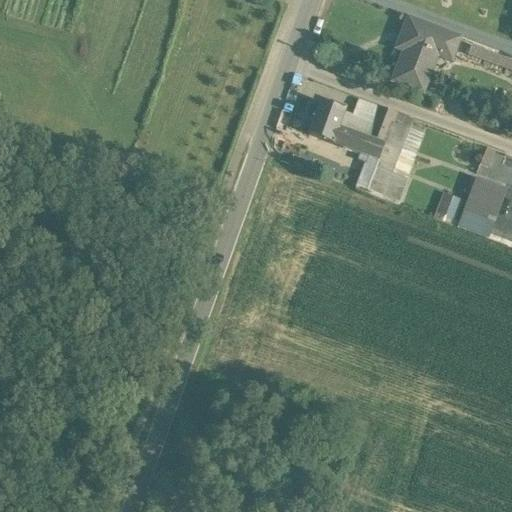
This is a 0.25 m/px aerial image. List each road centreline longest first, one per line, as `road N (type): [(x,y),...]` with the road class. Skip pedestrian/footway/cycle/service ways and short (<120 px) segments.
road 1 (tertiary): [(128,511),(310,0)]
road 2 (track): [(288,64),(511,149)]
